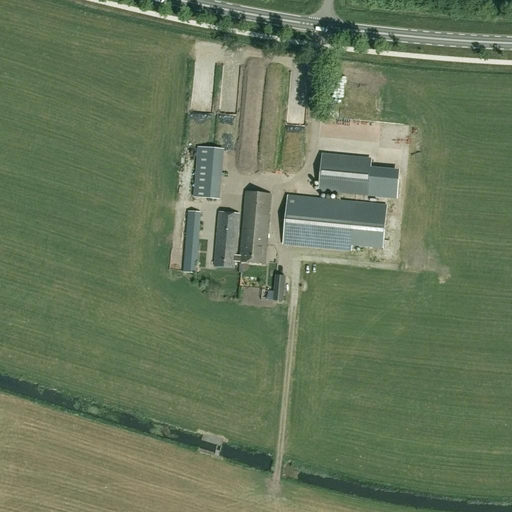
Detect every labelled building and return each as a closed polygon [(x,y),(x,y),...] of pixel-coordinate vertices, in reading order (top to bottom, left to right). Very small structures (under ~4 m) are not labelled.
[(239,146),(252,147),(260,65),(247,64),(239,146)] [(283,165),(282,143),(274,143),(275,165),(283,165)] [(194,194),(215,195),(216,144),(195,144),(194,194)] [(323,155),(319,189),(368,194),(371,159),(323,155)] [(220,213),(215,267),(235,269),(236,262),(240,262),(266,265),(272,194),(246,192),(240,256),(236,256),(240,215),(220,213)] [(356,202),(288,196),(283,244),(351,251),(352,241),(360,242),(362,219),(354,219),(356,202)] [(196,273),(201,213),(188,212),(184,272),(196,273)] [(169,264),(178,264),(179,256),(169,256),(169,264)] [(275,276),(274,292),(273,301),(283,301),(285,276),(275,276)]
